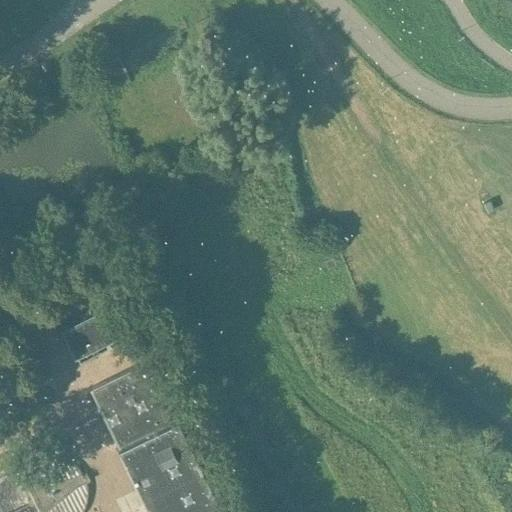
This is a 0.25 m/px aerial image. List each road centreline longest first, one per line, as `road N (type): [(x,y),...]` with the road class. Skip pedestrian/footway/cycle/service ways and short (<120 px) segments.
road 1 (track): [(511,333),(375,134),(296,0)]
road 2 (unclassified): [(324,0),(422,90),(484,110),(511,107)]
